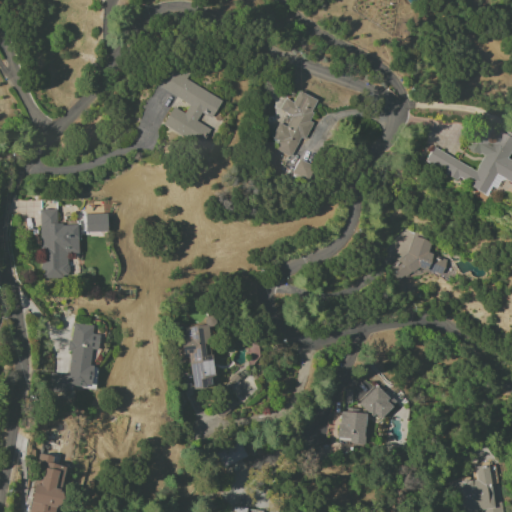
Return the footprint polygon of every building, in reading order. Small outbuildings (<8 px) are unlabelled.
[(221,98),(164,68),(154,86),(189,104),(184,113),(172,107),(161,126),(199,146),(209,128),(195,121),(200,113),(210,119),(221,98)] [(318,101),(297,92),(292,102),(283,98),(278,110),(291,115),(286,127),(277,123),(271,138),(278,141),(274,149),(290,157),(299,137),(302,138),(318,101)] [(486,193),(495,175),(511,183),(511,162),(506,160),(511,146),(511,136),(495,128),(493,132),(476,124),(465,148),(482,156),(475,169),(431,149),(423,164),(486,193)] [(291,173),(307,181),(314,168),(298,159),(291,173)] [(39,209),(41,278),(67,278),(66,252),(78,252),(77,222),(70,222),(70,224),(56,224),(56,209),(39,209)] [(427,253),(431,242),(409,234),(394,276),(400,278),(402,273),(418,278),(421,270),(440,277),(446,260),(427,253)] [(191,389),(215,386),(208,317),(203,317),(204,325),(179,328),(182,358),(188,358),(191,389)] [(67,375),(50,373),(47,390),(65,393),(66,385),(89,388),(92,366),(88,365),(90,351),(96,351),(98,335),(90,334),(91,326),(71,323),(68,351),(70,351),(67,375)] [(394,403),(375,385),(358,404),(377,421),(394,403)] [(363,445),(364,413),(338,412),(337,444),(363,445)] [(246,457),(240,442),(216,452),(222,467),(246,457)] [(27,511),(55,511),(64,465),(52,463),(53,456),(38,454),(36,466),(43,467),(40,485),(33,484),(27,511)] [(493,511),(487,465),(474,467),(476,479),(450,483),(453,511),(470,511),(480,511),(502,511),(502,510),(493,511)]
